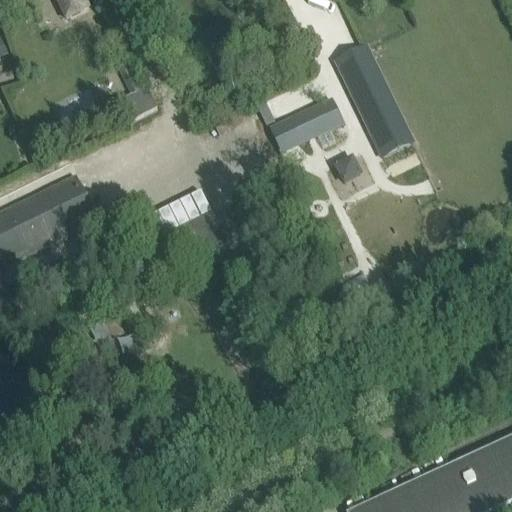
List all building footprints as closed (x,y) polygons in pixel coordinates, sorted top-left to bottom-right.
[(56,0),(66,20),(89,9),(84,0),(56,0)] [(2,41),(0,42),(0,60),(9,57),(2,41)] [(339,65),(336,67),(370,136),(382,161),(413,146),(401,123),(374,66),(376,65),(368,50),(339,65)] [(131,99),(148,91),(135,62),(118,70),(131,99)] [(332,103),(270,132),(282,158),(344,128),(332,103)] [(353,158),(334,168),(344,188),(363,178),(353,158)] [(0,258),(5,269),(98,223),(76,179),(0,216),(0,258)] [(163,279),(228,247),(201,193),(147,220),(158,241),(147,247),(163,279)] [(511,440),(355,511),(496,511),(511,505),(511,440)]
